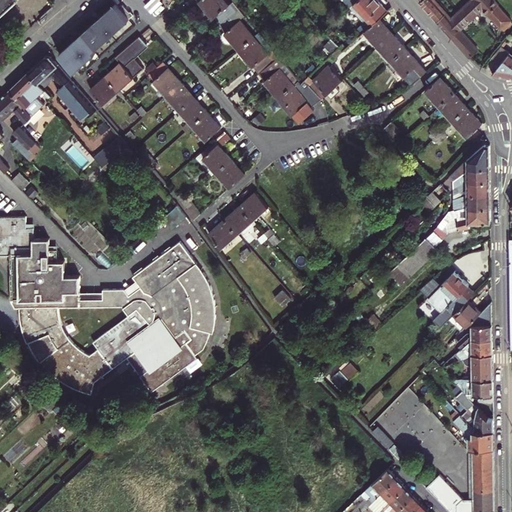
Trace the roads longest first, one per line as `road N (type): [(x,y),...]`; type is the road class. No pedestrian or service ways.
road 1 (residential): [(506,511),(501,228),(511,163)]
road 2 (residential): [(132,0),(252,133),(290,142)]
road 3 (residential): [(290,142),(401,100),(451,55)]
road 4 (residential): [(194,224),(290,142)]
